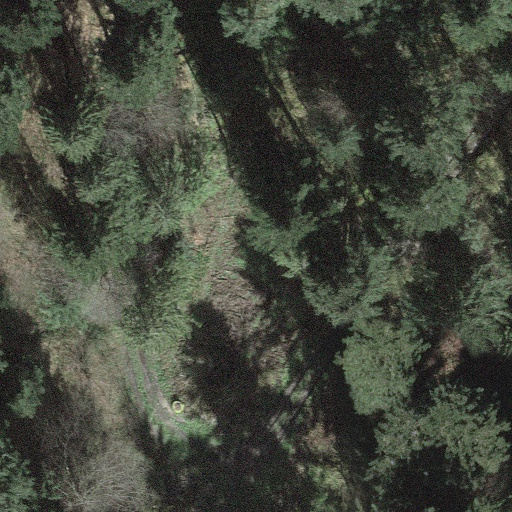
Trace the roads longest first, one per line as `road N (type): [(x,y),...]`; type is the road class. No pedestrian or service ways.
road 1 (track): [(209,511),(95,281),(141,0)]
road 2 (track): [(511,81),(352,276),(237,464),(219,511)]
